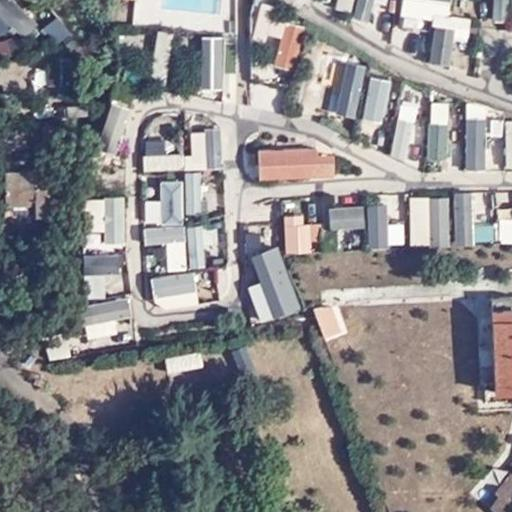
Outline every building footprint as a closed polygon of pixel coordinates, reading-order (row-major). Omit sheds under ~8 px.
[(310,148),(283,149),(284,175),(308,174),(306,155),(311,155),(310,148)] [(273,176),(271,149),(257,150),(259,176),(273,176)] [(283,149),(271,149),(273,176),(284,175),(283,149)] [(331,154),(311,155),(306,155),(308,174),(332,174),(331,154)] [(34,187),(33,169),(4,170),(4,216),(49,215),(49,187),(34,187)] [(297,298),(301,310),(309,302),(306,295),(297,298)] [(511,305),(511,295),(489,297),(490,306),(511,305)] [(331,305),(311,306),(322,336),(340,331),(331,305)] [(483,382),(483,391),(511,389),(511,305),(490,306),(494,381),(483,382)] [(260,380),(246,347),(234,352),(248,385),(260,380)] [(484,401),(511,398),(511,389),(483,391),(484,401)] [(487,511),(506,511),(511,505),(511,471),(492,496),(496,499),(487,511)]
